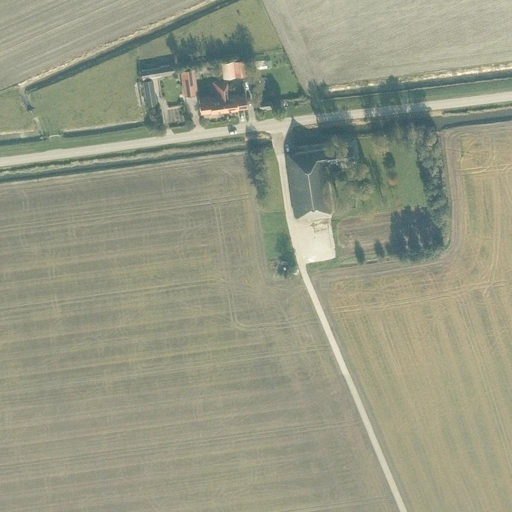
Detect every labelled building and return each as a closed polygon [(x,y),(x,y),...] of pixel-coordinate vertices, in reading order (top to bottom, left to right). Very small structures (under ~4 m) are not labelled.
[(235,76),(233,60),(221,61),(222,77),(235,76)] [(175,63),(141,68),(142,78),(176,72),(175,63)] [(197,93),(194,67),(180,69),(183,95),(197,93)] [(153,78),(142,80),(146,105),(157,103),(153,78)] [(211,112),(224,110),(220,80),(213,81),(215,95),(217,95),(217,97),(209,98),(209,96),(198,97),(200,113),(211,111),(211,112)] [(227,80),(220,80),(224,110),(237,109),(237,108),(247,106),(245,93),(229,95),(227,80)] [(270,100),(259,101),(259,104),(260,109),(271,107),(270,100)] [(294,216),(331,211),(324,165),(327,164),(327,161),(353,157),(351,144),(324,148),(286,154),(294,216)]
